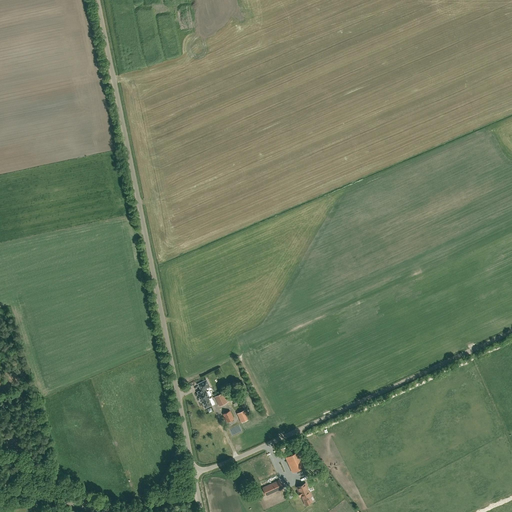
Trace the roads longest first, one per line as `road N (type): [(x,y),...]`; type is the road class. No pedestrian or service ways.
road 1 (unclassified): [(192,472),(97,0)]
road 2 (unclassified): [(192,472),(511,331)]
